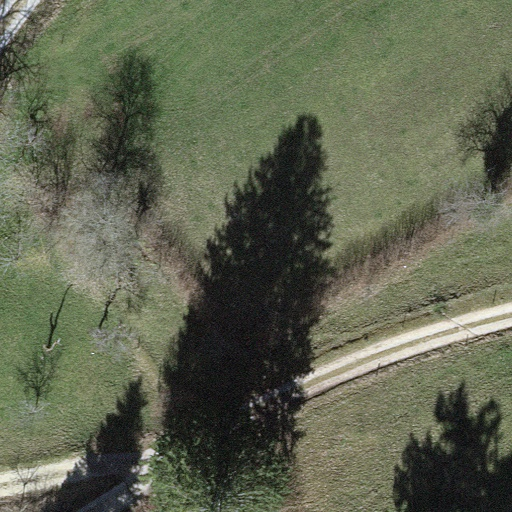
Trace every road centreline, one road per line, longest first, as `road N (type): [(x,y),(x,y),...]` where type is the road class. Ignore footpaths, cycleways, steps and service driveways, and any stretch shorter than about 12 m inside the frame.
road 1 (track): [(93,511),(279,400),(511,306)]
road 2 (track): [(0,467),(231,425)]
